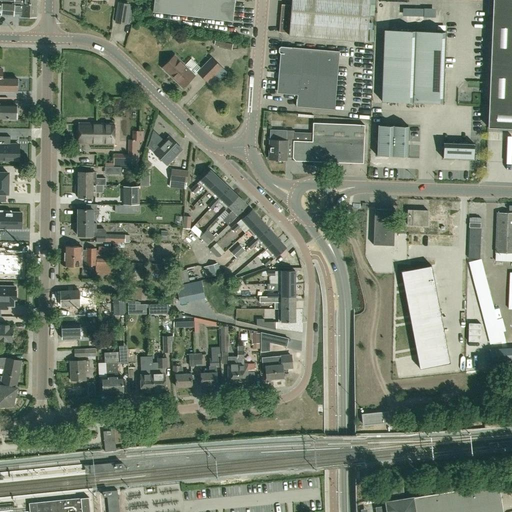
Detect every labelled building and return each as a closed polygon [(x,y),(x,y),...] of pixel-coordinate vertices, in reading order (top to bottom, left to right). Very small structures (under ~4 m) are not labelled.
[(232,21),(234,0),(154,0),(153,12),(232,21)] [(366,41),(369,0),(291,0),(291,5),(282,4),(279,32),(289,33),(289,34),(366,41)] [(511,0),(492,0),(488,127),(511,128),(511,0)] [(21,19),(21,16),(36,17),(36,4),(21,3),(21,6),(14,6),(14,16),(12,16),(12,18),(21,19)] [(125,24),(128,4),(118,3),(116,22),(125,24)] [(1,15),(12,16),(14,16),(14,6),(14,5),(2,4),(1,13),(1,15)] [(381,101),(442,103),(445,32),(384,30),(381,101)] [(335,109),(339,51),(281,46),(278,48),(278,51),(280,53),(282,53),(279,93),(298,94),(297,106),(335,109)] [(182,87),(194,75),(175,56),(163,67),(182,87)] [(207,82),(221,68),(211,58),(197,72),(207,82)] [(0,90),(16,91),(17,78),(2,78),(2,68),(0,68),(0,90)] [(0,118),(16,119),(17,105),(0,104),(0,103),(0,118)] [(114,144),(114,123),(91,123),(91,124),(79,124),(79,142),(91,142),(91,144),(114,144)] [(313,133),(294,132),(294,130),(283,130),(271,129),(271,139),(270,159),(285,160),(286,143),(293,144),(292,160),(363,163),(364,125),(313,123),(313,133)] [(407,157),(408,126),(393,126),(378,125),(377,156),(392,157),(407,157)] [(149,142),(149,131),(141,131),(141,142),(149,142)] [(154,152),(167,164),(182,149),(169,137),(164,141),(153,131),(148,146),(154,152)] [(16,157),(17,138),(1,137),(0,157),(16,157)] [(105,163),(105,167),(114,167),(114,166),(132,167),(132,166),(139,166),(140,140),(128,140),(128,154),(113,154),(113,163),(105,163)] [(443,143),(443,158),(473,159),(474,144),(443,143)] [(186,182),(188,171),(172,169),(170,180),(178,181),(177,185),(186,185),(186,182)] [(0,193),(8,194),(8,173),(1,173),(1,170),(0,170),(0,193)] [(198,182),(207,191),(210,188),(219,178),(209,170),(200,179),(198,182)] [(96,178),(96,172),(79,172),(79,176),(76,176),(76,184),(78,184),(78,185),(95,185),(106,185),(106,178),(96,178)] [(207,191),(215,198),(208,206),(209,207),(228,187),(219,178),(210,188),(207,191)] [(76,193),(78,193),(78,197),(93,198),(93,191),(95,191),(95,185),(78,185),(76,185),(76,193)] [(199,188),(196,185),(191,190),(191,191),(194,193),(199,188)] [(124,186),(124,205),(138,205),(138,187),(124,186)] [(228,187),(209,207),(211,209),(218,201),(226,208),(228,205),(237,196),(228,187)] [(228,225),(247,205),(237,196),(228,205),(232,209),(227,215),(224,212),(219,216),(224,221),(228,225)] [(102,212),(116,213),(116,205),(100,204),(86,204),(86,209),(78,209),(78,223),(96,223),(97,216),(101,216),(102,212)] [(132,205),(123,205),(116,205),(116,213),(132,213),(138,213),(138,205),(132,205)] [(393,245),(395,209),(375,208),(373,244),(393,245)] [(0,209),(0,225),(16,226),(17,210),(0,209)] [(241,219),(236,224),(239,227),(245,233),(248,230),(250,228),(260,219),(251,210),(241,219)] [(427,226),(428,210),(407,210),(407,225),(427,226)] [(511,253),(511,212),(497,212),(495,253),(511,253)] [(190,229),(191,217),(183,216),(182,228),(190,229)] [(255,238),(247,245),(249,247),(269,229),(260,219),(250,228),(248,230),(255,238)] [(96,228),(96,223),(78,223),(78,236),(93,236),(96,236),(96,242),(125,242),(129,242),(129,235),(125,235),(106,234),(106,230),(104,228),(96,228)] [(234,232),(239,227),(236,224),(231,228),(234,232)] [(468,258),(480,259),(481,228),(469,227),(468,258)] [(269,229),(249,247),(250,249),(258,242),(265,249),(267,247),(277,238),(269,229)] [(207,245),(214,238),(212,236),(206,230),(200,238),(207,245)] [(453,235),(413,235),(413,261),(429,262),(429,241),(453,241),(453,235)] [(267,247),(265,249),(273,259),(276,256),(286,247),(277,238),(267,247)] [(236,258),(245,250),(239,244),(231,252),(236,258)] [(86,250),(81,250),(81,246),(65,246),(65,256),(95,257),(96,248),(86,248),(86,250)] [(219,257),(221,255),(218,251),(213,246),(209,250),(216,257),(219,257)] [(115,251),(103,250),(103,258),(115,259),(115,251)] [(102,265),(103,258),(95,258),(95,257),(65,256),(65,266),(81,266),(81,263),(86,263),(86,265),(95,265),(102,265)] [(0,272),(17,273),(18,261),(15,261),(15,259),(0,258),(0,272)] [(480,306),(491,347),(503,344),(491,300),(480,259),(469,262),(473,278),(480,306)] [(117,273),(117,263),(103,263),(103,274),(112,274),(112,273),(117,273)] [(162,274),(163,265),(146,263),(145,273),(162,274)] [(217,263),(208,265),(212,276),(220,274),(217,263)] [(189,281),(186,269),(178,271),(180,283),(189,281)] [(295,270),(278,270),(278,282),(295,282),(295,270)] [(425,363),(453,355),(431,272),(402,279),(425,363)] [(295,296),(295,282),(278,282),(278,294),(281,294),(281,296),(295,296)] [(0,309),(7,309),(7,306),(13,306),(14,299),(16,299),(16,290),(15,290),(15,286),(0,286),(0,309)] [(141,300),(143,288),(130,286),(129,292),(124,291),(123,295),(129,297),(129,298),(141,300)] [(79,291),(60,291),(61,306),(80,306),(80,305),(88,305),(88,291),(79,291)] [(281,294),(278,294),(274,294),(274,299),(268,299),(268,296),(260,296),(260,302),(274,302),(274,309),(278,309),(295,309),(295,296),(281,296),(281,294)] [(113,315),(124,315),(124,301),(113,302),(113,315)] [(169,304),(158,304),(159,314),(169,314),(169,304)] [(278,322),(295,322),(295,309),(278,309),(278,322)] [(264,322),(264,319),(256,319),(256,325),(275,330),(275,322),(264,322)] [(0,341),(12,341),(13,328),(8,328),(9,325),(0,324),(0,341)] [(227,326),(227,324),(221,324),(221,326),(220,326),(220,336),(221,336),(221,352),(229,352),(228,335),(228,326),(227,326)] [(163,352),(172,352),(171,342),(173,342),(172,336),(162,336),(163,352)] [(278,336),(277,338),(276,343),(276,344),(290,348),(292,339),(278,336)] [(244,363),(244,357),(244,346),(237,346),(237,356),(238,357),(237,381),(254,381),(254,372),(247,372),(247,363),(244,363)] [(511,347),(489,349),(490,368),(511,366),(511,347)] [(95,349),(95,348),(74,349),(74,357),(96,356),(98,356),(98,348),(95,349)] [(211,356),(220,356),(220,348),(211,348),(211,356)] [(152,368),(152,356),(147,357),(140,357),(140,372),(143,372),(143,375),(140,375),(141,392),(153,392),(152,375),(152,368)] [(218,356),(211,356),(210,356),(210,360),(210,366),(209,366),(209,372),(201,373),(201,385),(203,385),(203,387),(204,388),(208,388),(209,387),(209,385),(217,385),(216,372),(217,372),(216,367),(218,367),(218,360),(218,356)] [(237,381),(238,357),(237,356),(228,356),(227,363),(228,363),(228,381),(229,381),(229,385),(236,385),(236,381),(237,381)] [(4,371),(19,373),(21,360),(6,358),(0,357),(0,368),(4,369),(4,371)] [(164,374),(163,368),(167,367),(166,358),(157,358),(158,367),(152,368),(152,375),(153,392),(165,391),(164,374)] [(266,379),(275,378),(276,380),(281,379),(282,377),(283,377),(282,365),(273,365),(273,358),(266,359),(266,366),(265,366),(266,379)] [(71,381),(86,380),(85,360),(70,361),(71,381)] [(123,393),(122,377),(118,377),(117,366),(117,362),(106,363),(98,363),(99,377),(107,377),(107,378),(102,378),(103,394),(104,393),(105,395),(109,395),(110,393),(116,393),(117,394),(121,394),(122,393),(123,393)] [(179,366),(179,363),(174,363),(174,366),(173,366),(172,375),(175,375),(175,387),(191,386),(191,374),(183,374),(182,367),(179,367),(179,366)] [(16,386),(19,373),(4,371),(1,384),(16,386)] [(0,396),(14,397),(16,389),(0,385),(0,396)] [(14,397),(0,396),(0,406),(13,405),(14,397)] [(363,425),(388,422),(387,412),(362,415),(363,425)] [(503,511),(498,482),(386,501),(388,511),(503,511)] [(90,511),(89,497),(80,498),(36,502),(36,506),(37,511),(90,511)]
